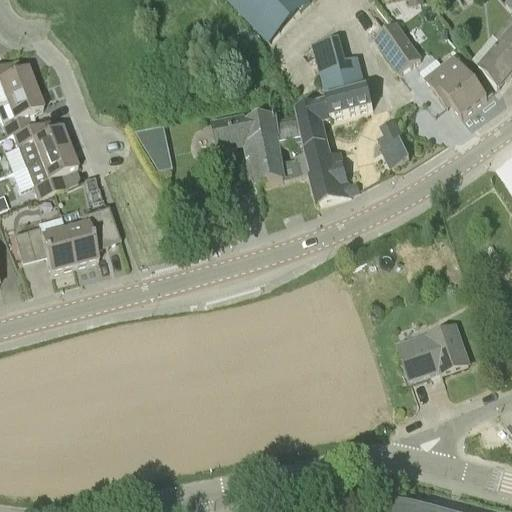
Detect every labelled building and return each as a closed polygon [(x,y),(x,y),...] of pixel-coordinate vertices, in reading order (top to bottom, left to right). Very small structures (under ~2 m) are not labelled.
[(314,0),(227,0),(226,1),(271,49),(319,4),(314,0)] [(407,0),(409,10),(424,8),(423,0),(407,0)] [(511,19),(493,41),(502,49),(479,75),(497,95),(511,77),(511,19)] [(422,63),(399,33),(397,29),(375,45),(400,80),(422,63)] [(229,59),(253,46),(246,33),(222,47),(229,59)] [(311,178),(318,210),(352,201),(351,198),(349,191),(340,158),(329,161),(321,127),(331,124),(373,113),(367,94),(366,94),(358,65),(345,68),(339,44),(312,51),(321,85),(312,87),(317,108),(295,114),(298,123),(304,148),(306,159),(311,178)] [(461,123),(487,103),(454,61),(442,70),(437,64),(420,77),(425,83),(424,84),(447,114),(452,110),(461,123)] [(25,73),(12,78),(8,69),(0,71),(0,94),(4,105),(33,94),(25,73)] [(33,131),(29,120),(41,115),(33,94),(4,105),(12,126),(1,130),(5,141),(33,131)] [(405,142),(395,121),(381,131),(378,143),(382,153),(400,144),(405,142)] [(279,143),(276,127),(275,122),(246,128),(246,125),(214,131),(218,155),(249,149),(249,150),(279,143)] [(286,152),(304,148),(298,123),(276,127),(279,143),(249,150),(257,191),(284,186),(284,185),(311,178),(306,159),(296,162),(295,162),(289,163),(286,152)] [(59,134),(44,140),(40,129),(33,131),(12,140),(17,153),(18,152),(25,171),(67,155),(59,134)] [(163,131),(135,138),(159,175),(173,172),(163,131)] [(392,173),(409,163),(400,144),(382,153),(392,173)] [(25,171),(32,190),(30,191),(34,204),(65,193),(60,181),(74,176),(67,155),(25,171)] [(357,189),(349,191),(351,198),(359,196),(357,189)] [(92,246),(104,243),(116,240),(107,216),(84,221),(87,230),(64,236),(74,272),(98,266),(92,246)] [(74,272),(64,236),(41,242),(39,233),(14,240),(20,265),(44,259),(50,279),(74,272)] [(468,370),(460,345),(455,332),(398,352),(410,385),(439,375),(440,379),(468,370)]
